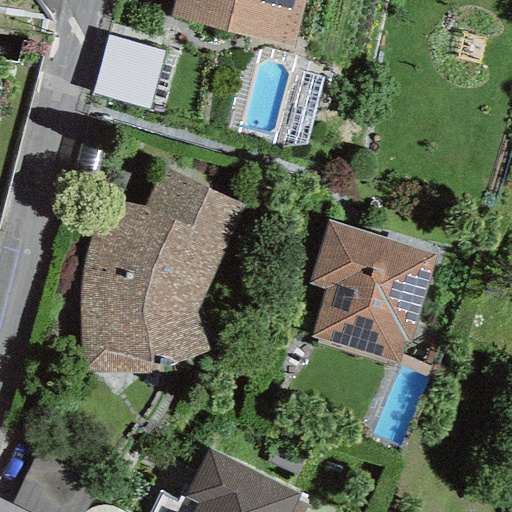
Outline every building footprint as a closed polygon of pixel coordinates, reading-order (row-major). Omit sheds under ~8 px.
[(173,0),(168,18),(290,48),(302,0),(173,0)] [(154,88),(165,25),(109,15),(97,78),(154,88)] [(248,206),(161,167),(144,207),(103,195),(91,236),(82,276),(80,334),(82,374),(168,369),(226,350),(248,206)] [(439,257),(327,221),(306,285),(324,290),(309,338),(403,368),(439,257)] [(30,437),(20,490),(81,502),(91,449),(30,437)] [(300,511),(308,497),(207,446),(173,511),(300,511)]
